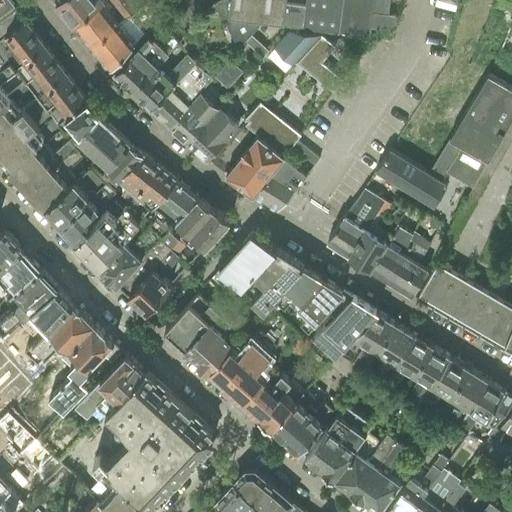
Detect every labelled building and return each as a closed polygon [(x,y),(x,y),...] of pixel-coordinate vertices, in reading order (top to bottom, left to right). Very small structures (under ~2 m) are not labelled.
[(0,0),(0,19),(3,18),(0,14),(0,13),(14,4),(10,0),(0,0)] [(57,0),(56,1),(75,24),(103,0),(102,0),(57,0)] [(75,24),(93,47),(119,24),(102,3),(103,1),(103,0),(75,24)] [(129,0),(111,0),(124,16),(136,7),(129,0)] [(231,0),(229,17),(263,22),(302,27),(305,5),(286,2),(286,0),(231,0)] [(400,0),(400,3),(290,148),(294,151),(317,167),(423,27),(453,44),(390,146),(428,169),(456,121),(450,118),(463,98),(469,101),(486,72),(481,69),(511,19),(464,0),(400,0)] [(305,0),(305,5),(302,27),(338,32),(340,33),(344,0),(305,0)] [(344,0),(340,33),(369,38),(370,26),(372,11),(373,0),(344,0)] [(373,0),(372,11),(388,13),(389,0),(373,0)] [(0,19),(0,54),(6,63),(9,60),(16,68),(45,45),(16,7),(3,18),(0,19)] [(119,24),(93,47),(111,69),(125,55),(135,44),(134,43),(143,33),(130,16),(119,25),(119,24)] [(229,17),(228,26),(239,47),(245,40),(251,34),(253,32),(263,22),(229,17)] [(290,30),(277,44),(296,62),(299,58),(322,34),(290,30)] [(251,34),(245,40),(263,56),(268,50),(251,34)] [(322,34),(299,58),(300,58),(314,72),(335,46),(337,43),(322,34)] [(114,73),(132,90),(166,55),(147,37),(114,73)] [(31,89),(36,95),(46,87),(66,72),(45,45),(16,68),(17,70),(26,81),(31,89)] [(132,90),(151,108),(195,61),(188,54),(167,74),(157,65),(167,55),(166,55),(132,90)] [(229,59),(215,75),(228,87),(242,71),(229,59)] [(0,102),(8,96),(0,87),(0,82),(17,70),(16,68),(9,60),(6,63),(0,66),(0,102)] [(151,108),(170,125),(191,102),(190,102),(201,90),(213,78),(195,61),(151,108)] [(46,87),(36,95),(37,96),(44,104),(48,109),(50,112),(54,116),(58,123),(59,122),(87,100),(87,99),(66,72),(46,87)] [(447,170),(473,185),(511,116),(511,86),(488,72),(429,171),(442,178),(447,170)] [(26,81),(19,86),(25,94),(31,89),(26,81)] [(190,102),(191,102),(170,125),(188,142),(221,107),(220,106),(219,106),(201,90),(190,102)] [(37,96),(21,109),(8,96),(0,102),(0,141),(44,104),(37,96)] [(220,107),(188,142),(207,159),(220,144),(225,140),(228,136),(239,124),(226,112),(233,104),(234,103),(229,98),(228,99),(223,104),(221,107),(220,107)] [(59,122),(58,123),(59,125),(62,127),(65,130),(69,132),(73,124),(80,133),(84,129),(98,113),(97,113),(87,100),(59,122)] [(0,154),(14,171),(46,143),(43,140),(44,138),(35,126),(50,112),(48,109),(44,104),(0,141),(0,154)] [(84,129),(80,133),(79,134),(99,155),(117,131),(98,113),(84,129)] [(275,113),(226,174),(253,194),(255,194),(300,134),(275,113)] [(54,116),(47,122),(53,129),(59,125),(58,123),(54,116)] [(511,116),(473,185),(443,242),(451,246),(511,137),(511,116)] [(117,131),(99,155),(110,165),(106,170),(117,181),(120,178),(142,151),(126,139),(117,131)] [(14,171),(30,188),(76,147),(69,139),(54,152),(46,143),(14,171)] [(76,147),(30,188),(45,206),(68,187),(78,179),(76,177),(73,174),(68,169),(83,156),(76,147)] [(442,179),(429,171),(390,147),(376,169),(433,204),(447,183),(442,179)] [(120,178),(119,179),(122,181),(128,186),(121,194),(127,198),(128,199),(159,165),(142,151),(120,178)] [(285,155),(255,194),(278,209),(279,208),(292,191),(307,173),(285,155)] [(159,165),(128,199),(136,206),(145,213),(149,208),(152,205),(153,203),(176,178),(159,165)] [(67,230),(73,237),(87,223),(89,221),(89,215),(116,189),(91,167),(78,179),(68,187),(45,206),(59,222),(60,222),(67,230)] [(152,205),(149,208),(150,210),(154,214),(157,216),(150,223),(162,234),(168,226),(170,224),(175,219),(176,218),(197,195),(176,178),(153,203),(152,205)] [(315,183),(289,216),(325,239),(348,204),(315,183)] [(329,241),(350,254),(367,227),(366,226),(377,211),(386,199),(365,186),(344,215),(329,241)] [(198,195),(176,219),(179,222),(205,246),(230,219),(230,218),(228,216),(201,197),(198,195)] [(87,223),(73,237),(97,263),(98,264),(124,237),(139,222),(138,221),(124,208),(114,198),(107,206),(105,207),(88,225),(87,223)] [(386,199),(377,211),(383,215),(392,203),(386,199)] [(432,219),(429,224),(435,228),(436,229),(437,229),(440,224),(439,224),(432,219)] [(366,229),(350,254),(371,267),(389,240),(388,240),(388,239),(390,236),(391,235),(375,225),(370,222),(367,227),(366,229)] [(389,240),(371,267),(388,278),(404,252),(406,253),(412,245),(413,245),(419,235),(415,233),(406,228),(398,223),(391,235),(390,236),(388,239),(388,240),(389,240)] [(124,237),(98,264),(99,265),(117,282),(142,255),(143,256),(160,237),(148,226),(147,227),(131,244),(127,241),(124,238),(124,237)] [(0,267),(23,247),(5,227),(0,231),(0,267)] [(129,293),(129,294),(170,248),(178,239),(168,229),(160,237),(143,256),(142,255),(117,282),(117,283),(128,294),(129,293)] [(252,271),(254,273),(277,248),(251,232),(219,268),(242,282),(252,271)] [(404,252),(388,278),(403,288),(413,294),(415,289),(423,277),(429,267),(419,261),(415,259),(414,258),(415,257),(415,256),(415,255),(418,250),(424,253),(430,242),(425,239),(419,235),(413,245),(412,245),(406,253),(404,252)] [(0,288),(1,288),(8,296),(41,267),(30,257),(31,256),(23,247),(0,267),(0,288)] [(170,248),(129,294),(146,310),(159,298),(172,284),(162,275),(179,256),(170,248)] [(265,283),(252,297),(264,308),(265,309),(276,296),(275,296),(304,265),(277,248),(254,273),(265,283)] [(417,296),(432,305),(453,269),(438,260),(417,296)] [(304,265),(275,296),(276,296),(284,304),(296,291),(304,299),(324,277),(304,265)] [(20,313),(22,315),(58,284),(41,267),(8,296),(5,298),(12,306),(0,316),(0,326),(2,328),(20,313)] [(432,305),(448,314),(469,279),(453,269),(432,305)] [(310,327),(326,310),(344,290),(324,277),(304,299),(312,306),(301,318),(310,327)] [(448,314),(464,324),(485,288),(469,279),(448,314)] [(22,316),(21,317),(39,335),(25,349),(38,362),(51,348),(60,356),(60,357),(63,354),(62,353),(93,320),(81,308),(74,301),(70,297),(58,285),(58,284),(22,315),(22,316)] [(464,324),(480,333),(501,297),(485,288),(464,324)] [(337,353),(339,352),(352,336),(377,310),(344,290),(326,310),(334,318),(327,326),(325,324),(316,334),(337,353)] [(199,291),(165,328),(185,347),(219,310),(199,291)] [(511,303),(501,297),(480,333),(496,342),(511,314),(511,303)] [(219,310),(185,347),(207,368),(208,367),(209,368),(233,342),(223,332),(232,322),(219,310)] [(352,336),(352,337),(365,345),(355,362),(367,368),(368,369),(378,353),(377,352),(377,351),(395,321),(377,310),(352,336)] [(511,314),(497,340),(507,344),(511,346),(510,352),(511,352),(511,314)] [(73,373),(49,397),(62,410),(63,410),(74,399),(88,385),(82,379),(91,369),(89,367),(89,366),(114,340),(106,332),(101,327),(93,320),(62,353),(63,354),(73,364),(68,369),(73,373)] [(375,368),(373,370),(382,376),(392,361),(394,362),(395,363),(413,333),(395,321),(377,351),(377,352),(378,353),(383,356),(375,368)] [(233,342),(209,368),(226,384),(274,332),(270,328),(264,335),(259,330),(250,341),(241,333),(233,342)] [(226,384),(243,400),(263,378),(275,365),(267,358),(277,346),(272,342),(281,332),(277,329),(274,332),(226,384)] [(387,375),(384,380),(395,387),(398,383),(406,370),(413,374),(415,370),(431,344),(415,334),(413,333),(395,363),(388,373),(387,375)] [(292,345),(292,346),(301,354),(302,354),(312,343),(302,334),(293,344),(292,345)] [(0,430),(35,468),(31,472),(43,485),(65,465),(64,465),(59,459),(58,459),(47,448),(42,443),(37,438),(37,437),(36,437),(9,410),(39,379),(38,378),(31,370),(25,363),(19,357),(12,350),(6,343),(0,336),(0,430)] [(117,359),(126,350),(117,341),(108,350),(117,359)] [(418,378),(408,395),(420,403),(431,385),(434,381),(450,355),(431,344),(415,370),(413,374),(415,376),(418,378)] [(126,352),(75,402),(76,403),(95,420),(106,409),(144,368),(143,367),(126,351),(126,352)] [(337,353),(329,363),(355,384),(366,370),(339,352),(337,353)] [(431,385),(420,403),(430,409),(441,392),(449,397),(468,367),(450,355),(434,381),(431,385)] [(468,367),(449,397),(456,401),(450,411),(461,418),(467,408),(486,378),(468,367)] [(144,368),(106,409),(134,437),(108,466),(149,506),(180,474),(217,435),(144,368)] [(243,400),(272,426),(304,389),(293,379),(291,380),(282,371),(270,384),(263,378),(243,400)] [(461,418),(457,425),(467,432),(478,414),(487,420),(494,424),(511,401),(511,393),(505,390),(486,378),(467,408),(461,418)] [(304,389),(272,426),(299,450),(324,422),(331,413),(334,410),(327,404),(323,401),(316,410),(310,404),(315,399),(304,389)] [(343,403),(321,432),(305,454),(334,476),(363,436),(367,430),(372,424),(343,403)] [(511,409),(502,426),(511,431),(511,409)] [(62,411),(36,437),(37,437),(37,438),(42,443),(47,448),(58,459),(59,459),(85,432),(62,411)] [(362,437),(334,476),(356,492),(397,437),(387,430),(381,437),(381,438),(380,439),(367,430),(363,436),(362,437)] [(490,434),(482,448),(501,459),(511,446),(490,434)] [(397,437),(356,492),(379,509),(408,470),(394,460),(406,444),(397,437)] [(395,495),(383,511),(384,511),(408,511),(415,503),(423,493),(448,459),(440,453),(435,461),(433,463),(420,481),(419,480),(417,479),(415,477),(410,474),(395,495)] [(108,466),(89,487),(97,494),(115,511),(143,511),(149,506),(108,466)] [(246,468),(234,481),(253,499),(270,482),(254,468),(246,468)] [(0,511),(14,511),(25,502),(0,474),(0,511)] [(415,503),(408,511),(434,511),(457,482),(457,481),(454,480),(450,476),(432,500),(425,495),(423,494),(423,493),(415,503)] [(234,481),(216,501),(227,511),(267,511),(253,499),(234,481)] [(293,501),(270,482),(253,499),(267,511),(277,511),(279,510),(281,511),(302,511),(305,509),(293,501)] [(457,482),(434,511),(461,511),(462,511),(452,505),(465,487),(462,485),(457,482)] [(511,482),(500,497),(508,503),(511,498),(511,482)] [(115,511),(97,494),(81,511),(115,511)] [(205,511),(204,511),(227,511),(216,501),(206,511),(205,511)] [(461,511),(502,511),(503,511),(489,501),(481,511),(466,511),(463,510),(462,511),(461,511)]
